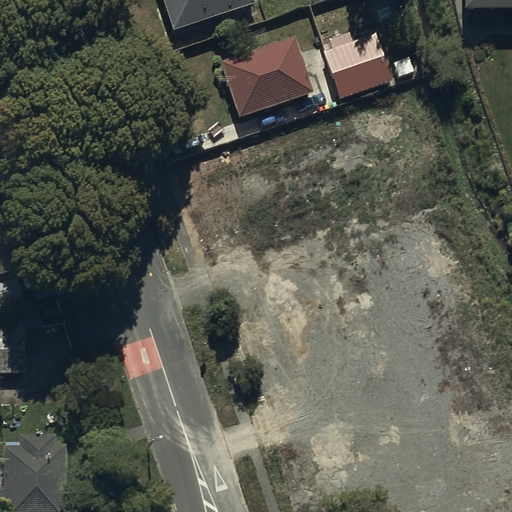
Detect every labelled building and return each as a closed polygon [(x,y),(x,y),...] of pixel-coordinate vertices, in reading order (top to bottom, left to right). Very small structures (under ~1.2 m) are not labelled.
[(158,0),(171,37),(254,9),(250,0),(158,0)] [(511,0),(466,0),(466,16),(511,15),(511,0)] [(348,40),(328,46),(331,56),(324,59),(340,105),(388,90),(374,42),(351,49),(348,40)] [(293,46),(219,70),(237,127),(312,102),(293,46)] [(335,144),(181,195),(196,240),(225,230),(231,248),(387,196),(366,132),(361,134),(357,123),(331,131),(335,144)] [(0,282),(22,276),(7,229),(0,230),(0,282)] [(15,282),(0,287),(0,312),(23,304),(15,282)] [(23,335),(43,332),(36,313),(26,316),(25,313),(5,317),(5,334),(0,334),(0,380),(25,380),(23,335)] [(17,454),(2,454),(2,492),(0,492),(0,505),(3,505),(3,511),(56,511),(57,504),(65,504),(65,451),(56,451),(56,441),(17,441),(17,454)]
